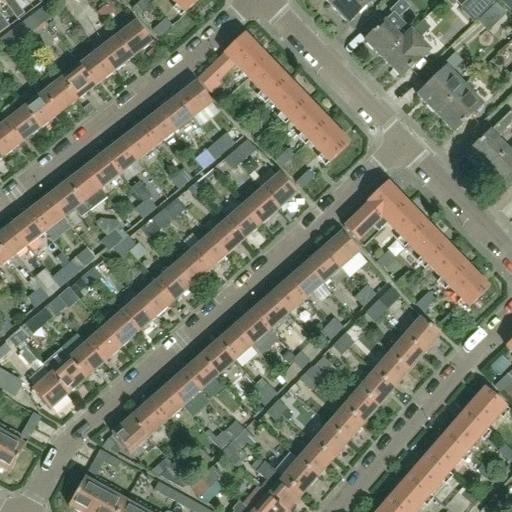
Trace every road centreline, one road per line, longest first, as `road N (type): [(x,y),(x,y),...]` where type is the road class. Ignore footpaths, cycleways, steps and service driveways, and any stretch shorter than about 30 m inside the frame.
road 1 (residential): [(28,511),(73,436),(403,144)]
road 2 (residential): [(0,204),(257,0)]
road 3 (residential): [(334,511),(511,312)]
road 4 (residential): [(403,144),(257,0)]
road 5 (residential): [(511,257),(403,144)]
